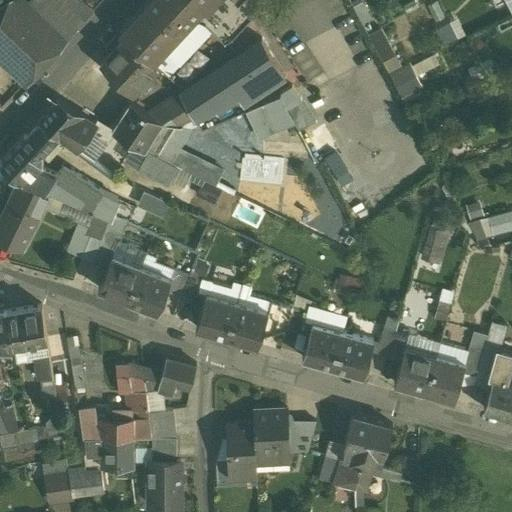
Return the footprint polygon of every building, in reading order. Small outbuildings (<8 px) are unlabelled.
[(1,0),(0,1),(0,53),(28,79),(66,38),(25,0),(1,0)] [(25,0),(66,38),(93,9),(83,0),(25,0)] [(147,0),(120,29),(151,58),(192,15),(205,0),(147,0)] [(205,0),(192,15),(205,21),(225,40),(232,35),(252,14),(239,2),(240,0),(205,0)] [(447,39),(467,31),(462,16),(441,24),(447,39)] [(384,26),(374,31),(387,57),(397,52),(384,26)] [(151,58),(120,29),(119,31),(125,37),(104,59),(114,69),(116,68),(135,86),(156,63),(151,58)] [(265,43),(252,52),(248,46),(237,54),(253,79),(252,80),(259,90),(285,74),(265,43)] [(237,54),(180,90),(194,115),(213,106),(252,80),(253,79),(237,54)] [(414,60),(394,68),(403,93),(424,86),(414,60)] [(194,115),(180,90),(148,111),(161,120),(161,119),(165,122),(178,124),(194,115)] [(280,96),(248,109),(258,138),(293,122),(280,96)] [(95,122),(58,99),(40,118),(59,133),(58,134),(76,148),(95,122)] [(148,111),(131,99),(112,128),(144,146),(161,120),(148,111)] [(40,118),(0,161),(13,174),(46,187),(57,173),(55,172),(39,165),(43,161),(43,151),(58,134),(59,133),(40,118)] [(173,123),(157,154),(176,164),(216,182),(224,167),(181,146),(192,127),(173,123)] [(157,154),(148,149),(138,165),(168,181),(176,164),(157,154)] [(111,215),(118,197),(103,190),(63,163),(55,172),(57,173),(46,187),(96,209),(111,215)] [(45,192),(19,179),(8,204),(34,216),(34,215),(45,192)] [(161,211),(167,200),(144,190),(139,201),(161,211)] [(482,200),(468,204),(471,215),(485,212),(482,200)] [(34,216),(8,204),(0,220),(0,235),(23,246),(37,217),(34,215),(34,216)] [(111,215),(96,209),(87,232),(90,234),(91,233),(102,238),(103,235),(111,215)] [(511,210),(474,216),(477,234),(511,229),(511,210)] [(123,221),(111,215),(103,235),(116,240),(123,221)] [(423,256),(443,261),(451,228),(432,223),(423,256)] [(102,238),(91,233),(90,234),(82,255),(93,260),(102,238)] [(116,240),(103,235),(102,238),(93,260),(107,265),(112,253),(113,253),(118,241),(116,240)] [(178,244),(160,236),(155,246),(173,255),(178,244)] [(173,266),(156,258),(158,254),(147,251),(141,265),(170,276),(174,268),(173,266)] [(113,253),(112,253),(107,265),(98,287),(128,299),(141,265),(113,253)] [(141,265),(128,299),(157,311),(166,288),(171,277),(170,276),(141,265)] [(188,274),(174,268),(170,276),(171,277),(166,288),(180,294),(188,274)] [(203,279),(188,274),(180,294),(194,300),(203,279)] [(251,284),(242,282),(237,300),(227,335),(258,344),(271,299),(249,293),(251,284)] [(237,300),(206,291),(196,326),(227,335),(237,300)] [(292,305),(277,301),(271,322),(286,327),(292,305)] [(42,303),(8,309),(13,344),(47,338),(42,303)] [(307,310),(292,305),(286,327),(301,331),(307,310)] [(8,309),(0,310),(0,346),(13,344),(8,309)] [(342,329),(311,320),(302,356),(332,365),(342,329)] [(395,329),(383,326),(376,350),(388,353),(395,329)] [(487,332),(474,328),(469,343),(483,347),(485,341),(487,332)] [(373,338),(342,329),(332,365),(363,373),(373,338)] [(409,333),(395,329),(388,353),(401,356),(404,344),(405,345),(409,333)] [(77,334),(67,336),(70,356),(80,354),(77,334)] [(436,353),(426,390),(454,398),(462,371),(468,348),(440,340),(436,353)] [(483,347),(475,375),(473,382),(489,386),(492,376),(488,375),(496,345),(485,341),(483,347)] [(483,347),(469,343),(468,348),(462,371),(475,375),(483,347)] [(405,345),(404,344),(401,356),(394,382),(426,390),(436,353),(405,345)] [(511,364),(511,348),(496,345),(488,375),(492,376),(489,386),(483,406),(510,414),(511,408),(511,380),(508,379),(511,364)] [(49,348),(34,351),(38,377),(40,376),(53,374),(49,348)] [(197,362),(166,355),(162,371),(160,378),(176,382),(191,386),(197,362)] [(129,361),(102,362),(103,391),(130,391),(129,362),(129,361)] [(144,366),(129,362),(130,391),(147,390),(146,384),(144,366)] [(80,363),(72,364),(74,376),(81,375),(80,363)] [(162,371),(144,366),(146,384),(157,386),(157,387),(173,391),(176,382),(160,378),(162,371)] [(53,374),(40,376),(45,396),(56,394),(53,374)] [(2,382),(0,382),(0,407),(12,403),(6,381),(2,382)] [(147,390),(130,391),(131,407),(132,407),(132,434),(152,433),(149,410),(147,390)] [(98,417),(95,405),(79,407),(83,434),(86,434),(102,434),(132,434),(132,407),(131,407),(112,407),(112,417),(98,417)] [(287,406),(253,408),(254,421),(256,454),(289,453),(289,449),(288,420),(287,406)] [(173,407),(149,410),(152,433),(152,434),(176,436),(173,407)] [(374,418),(352,412),(344,443),(345,444),(365,449),(374,418)] [(374,418),(365,449),(376,452),(384,454),(392,423),(374,418)] [(316,419),(288,420),(289,449),(308,448),(316,419)] [(254,421),(226,423),(228,457),(229,471),(230,471),(257,469),(256,454),(254,421)] [(102,434),(86,434),(87,452),(102,451),(102,434)] [(132,434),(102,434),(102,451),(103,464),(131,464),(132,434)] [(176,436),(152,434),(152,459),(176,459),(176,436)] [(365,449),(345,444),(341,457),(335,480),(355,486),(365,449)] [(365,449),(355,486),(366,489),(371,472),(376,452),(365,449)] [(341,457),(325,452),(318,476),(335,480),(341,457)] [(401,468),(381,463),(384,454),(376,452),(371,472),(398,480),(399,476),(401,468)] [(418,457),(405,453),(401,468),(399,476),(419,482),(418,457)] [(228,457),(216,458),(217,482),(230,481),(230,471),(229,471),(228,457)] [(152,459),(148,459),(149,493),(153,493),(159,493),(159,496),(159,503),(162,503),(165,508),(175,508),(178,503),(181,503),(181,480),(185,477),(185,471),(181,468),(180,459),(176,459),(152,459)] [(85,466),(68,468),(72,492),(104,487),(101,468),(85,470),(85,466)] [(68,468),(44,472),(49,500),(73,496),(72,492),(68,468)]
